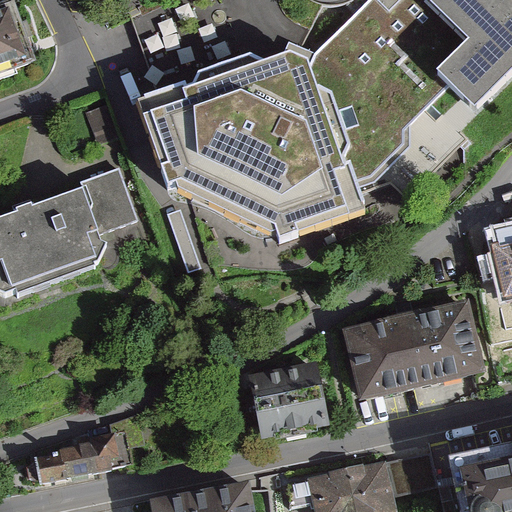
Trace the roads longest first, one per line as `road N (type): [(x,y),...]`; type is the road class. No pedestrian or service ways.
road 1 (residential): [(0,449),(202,377),(323,319),(389,277),(511,164)]
road 2 (residential): [(16,511),(511,406)]
road 3 (residential): [(56,0),(88,68),(0,100)]
